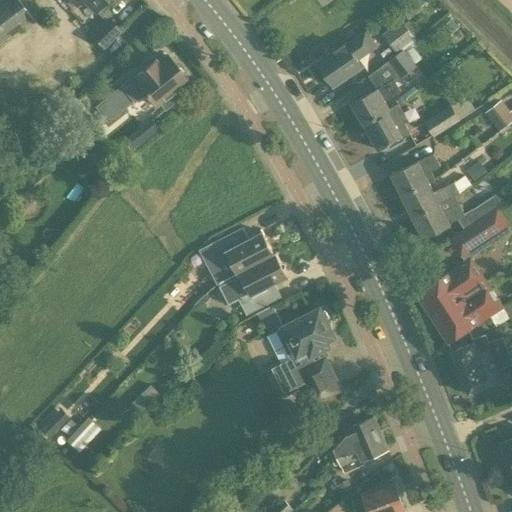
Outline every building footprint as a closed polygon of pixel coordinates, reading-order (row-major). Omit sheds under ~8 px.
[(0,0),(0,40),(30,18),(16,0),(0,0)] [(70,0),(76,6),(81,0),(83,0),(96,13),(109,0),(70,0)] [(89,36),(104,50),(122,31),(107,17),(89,36)] [(383,34),(397,52),(415,38),(401,21),(383,34)] [(317,63),(333,87),(363,66),(357,58),(372,48),(362,32),(317,63)] [(419,44),(415,38),(397,52),(398,54),(389,61),(402,78),(417,67),(415,64),(422,59),(414,48),(419,44)] [(170,93),(185,80),(165,55),(156,63),(154,61),(96,107),(107,121),(143,92),(154,106),(158,102),(164,109),(176,100),(170,93)] [(377,88),(351,103),(363,124),(389,110),(385,101),(401,92),(394,80),(378,89),(377,88)] [(414,87),(396,101),(399,105),(407,100),(406,99),(417,90),(414,87)] [(509,107),(511,105),(511,91),(503,97),(509,107)] [(511,112),(510,114),(501,102),(487,113),(500,131),(511,121),(511,112)] [(424,123),(434,137),(461,120),(451,105),(424,123)] [(387,112),(389,110),(363,124),(378,150),(387,145),(389,149),(404,141),(403,139),(411,135),(403,120),(394,125),(387,112)] [(158,130),(149,119),(136,129),(145,141),(158,130)] [(404,168),(391,174),(402,196),(428,182),(425,175),(441,167),(434,153),(418,161),(404,168)] [(474,153),(430,172),(436,187),(469,173),(466,166),(477,161),(474,153)] [(479,161),(468,169),(475,180),(487,172),(479,161)] [(428,182),(402,196),(412,217),(439,204),(460,193),(455,182),(433,193),(428,182)] [(459,204),(443,212),(439,204),(412,217),(423,239),(450,225),(449,224),(458,220),(464,230),(450,239),(461,256),(508,225),(497,209),(502,204),(496,195),(464,215),(459,204)] [(198,251),(215,284),(276,254),(275,253),(274,254),(262,232),(248,239),(242,227),(210,244),(210,245),(198,251)] [(284,265),(281,264),(276,254),(215,284),(216,286),(219,285),(229,304),(238,299),(247,315),(281,297),(274,283),(288,276),(284,269),(284,265)] [(448,272),(416,293),(448,343),(469,330),(480,322),(503,307),(470,258),(448,272)] [(511,302),(503,308),(511,321),(511,302)] [(306,382),(316,402),(341,389),(325,357),(315,362),(312,355),(328,347),(325,341),(334,337),(319,309),(276,330),(291,359),(273,369),(285,392),(306,382)] [(485,334),(472,339),(469,330),(448,343),(459,370),(508,352),(502,338),(489,343),(485,334)] [(511,364),(511,361),(508,352),(459,370),(468,394),(481,389),(501,381),(497,370),(511,364)] [(39,429),(48,437),(68,417),(59,409),(39,429)] [(334,450),(329,452),(332,458),(345,453),(346,455),(358,450),(354,442),(379,431),(373,417),(348,428),(349,432),(344,434),(346,440),(333,445),(334,450)] [(126,421),(123,418),(119,418),(116,421),(115,425),(118,428),(123,429),(126,426),(126,421)] [(99,428),(90,419),(68,442),(78,451),(99,428)] [(363,460),(388,450),(379,431),(354,442),(358,450),(346,455),(345,453),(332,458),(335,465),(340,463),(344,473),(364,464),(363,460)] [(506,465),(509,466),(510,469),(511,468),(511,438),(501,442),(505,454),(503,458),(506,465)] [(348,481),(339,485),(343,492),(351,488),(348,481)] [(359,511),(369,509),(370,511),(396,511),(405,509),(395,483),(364,494),(365,497),(353,501),(357,511),(359,511)] [(270,511),(291,511),(294,510),(284,500),(270,511)]
